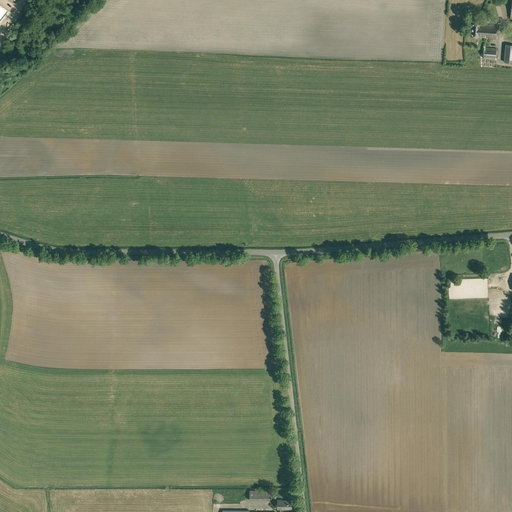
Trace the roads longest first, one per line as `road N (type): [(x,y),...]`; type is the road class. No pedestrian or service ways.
road 1 (tertiary): [(274,252),(68,251),(0,235)]
road 2 (unclassified): [(304,511),(274,252)]
road 3 (tertiary): [(274,252),(511,235)]
